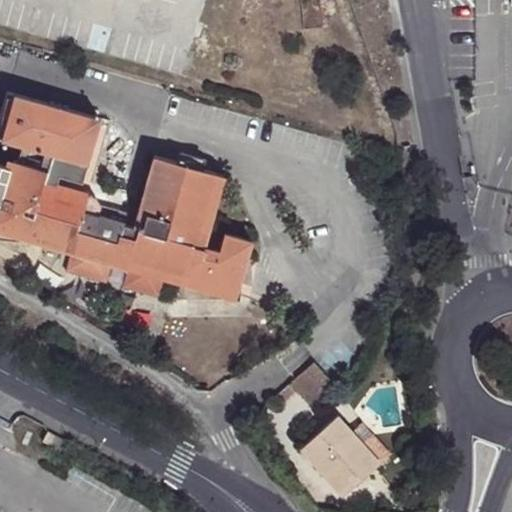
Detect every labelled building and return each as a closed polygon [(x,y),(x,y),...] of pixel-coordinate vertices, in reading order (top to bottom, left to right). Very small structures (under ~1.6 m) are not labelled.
[(100,118),(6,92),(0,113),(0,139),(21,146),(51,154),(47,169),(42,183),(55,187),(58,175),(76,180),(82,162),(87,164),(100,118)] [(51,154),(21,146),(17,161),(47,169),(51,154)] [(203,230),(217,175),(153,157),(138,212),(146,214),(144,221),(136,218),(134,227),(124,224),(105,219),(106,213),(98,211),(98,208),(93,202),(87,200),(87,196),(55,187),(42,183),(47,169),(17,161),(12,160),(10,168),(0,165),(0,234),(22,241),(71,254),(66,273),(106,284),(110,270),(111,265),(129,269),(128,274),(124,289),(160,298),(165,279),(166,272),(243,292),(245,284),(243,284),(249,260),(254,242),(225,235),(221,253),(204,248),(209,232),(203,230)] [(82,162),(76,180),(82,181),(87,164),(82,162)] [(224,177),(217,175),(203,230),(209,232),(224,177)] [(106,213),(105,219),(124,224),(125,218),(106,213)] [(22,241),(0,234),(0,241),(2,242),(10,243),(22,243),(22,241)] [(252,261),(249,260),(243,284),(245,284),(254,286),(255,276),(254,267),(252,261)] [(129,269),(111,265),(110,270),(128,274),(129,269)] [(242,300),(243,292),(166,272),(165,279),(242,300)] [(376,301),(385,282),(364,273),(356,292),(376,301)] [(314,363),(291,385),(299,393),(322,371),(314,363)] [(314,410),(336,388),(322,371),(299,393),(314,410)] [(336,417),(301,450),(343,496),(378,463),(351,433),(336,417)] [(351,433),(378,463),(388,454),(360,424),(351,433)]
